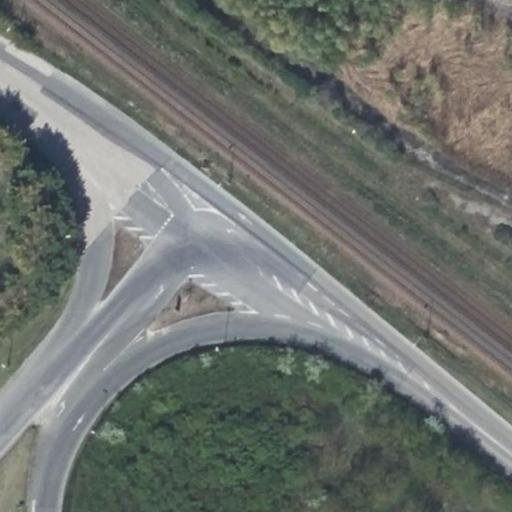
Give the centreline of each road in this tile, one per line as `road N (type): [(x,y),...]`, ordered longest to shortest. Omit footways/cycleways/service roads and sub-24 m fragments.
road 1 (track): [(511,283),(130,0)]
road 2 (tertiary): [(453,402),(216,222)]
road 3 (tertiary): [(193,204),(0,69)]
road 4 (primary): [(101,364),(228,325),(304,324)]
road 5 (primary): [(93,168),(101,250),(80,339)]
road 6 (tertiary): [(304,324),(453,402)]
road 7 (primary): [(40,511),(45,459),(101,364)]
road 8 (primary): [(101,364),(194,248)]
road 9 (primary): [(172,230),(80,339)]
road 10 (tertiary): [(194,248),(304,324)]
